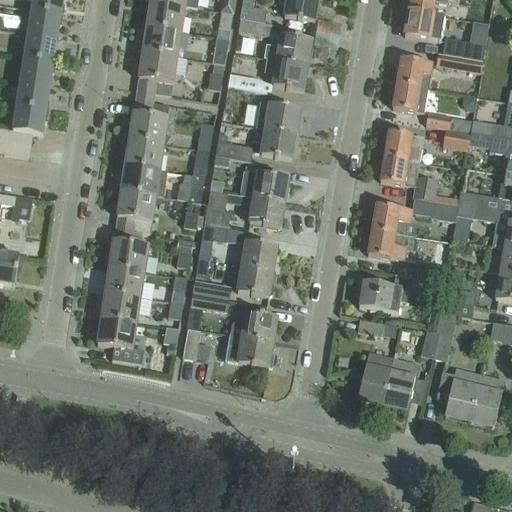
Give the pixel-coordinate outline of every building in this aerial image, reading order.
[(62,0),(31,0),(30,13),(62,18),(64,9),(62,8),(62,0)] [(184,9),(185,0),(150,0),(150,4),(184,9)] [(251,11),(253,0),(242,0),(239,23),(240,23),(240,22),(264,26),(266,13),(251,11)] [(319,2),(319,0),(318,0),(317,0),(278,0),(279,5),(284,7),(286,7),(284,20),(297,23),(297,24),(301,25),(301,23),(314,26),(314,25),(318,1),(319,2)] [(410,0),(408,15),(432,19),(434,6),(446,8),(447,5),(458,7),(458,0),(410,0)] [(180,36),(184,9),(150,4),(146,31),(180,36)] [(221,8),(220,15),(221,15),(233,17),(234,10),(221,8)] [(61,29),(62,18),(30,13),(26,37),(56,42),(59,28),(61,29)] [(230,33),(233,17),(221,15),(218,31),(230,33)] [(444,21),(432,19),(408,15),(404,39),(440,46),(444,21)] [(271,27),(264,26),(240,22),(240,23),(238,35),(270,40),(271,27)] [(176,61),(180,36),(146,31),(142,56),(176,61)] [(54,57),(56,42),(26,37),(23,62),(55,67),(56,57),(54,57)] [(265,48),(263,61),(263,62),(266,62),(306,69),(310,45),(311,46),(311,44),(298,42),(298,41),(294,40),(294,42),(280,39),(279,50),(265,48)] [(482,64),(485,49),(445,42),(442,58),(482,64)] [(224,69),(227,53),(214,51),(212,67),(224,69)] [(170,100),(176,61),(142,56),(138,83),(139,83),(137,95),(170,100)] [(480,77),(482,64),(442,58),(437,57),(435,69),(480,77)] [(53,77),(55,67),(23,62),(19,86),(49,91),(51,77),(53,77)] [(308,69),(306,69),(266,62),(263,76),(274,78),(272,89),(285,92),(285,93),(289,93),(289,92),(303,94),(303,93),(302,93),(306,70),(308,70),(308,69)] [(400,62),(396,87),(427,93),(432,68),(400,62)] [(219,95),(222,79),(210,77),(207,93),(219,95)] [(230,78),(228,91),(257,96),(259,83),(230,78)] [(47,105),(49,91),(19,86),(15,110),(47,115),(49,105),(47,105)] [(423,117),(427,93),(396,87),(392,112),(423,117)] [(163,148),(168,109),(136,104),(134,117),(133,117),(129,142),(163,148)] [(260,107),(256,132),(295,138),(298,114),(299,114),(299,113),(286,111),(286,110),(282,109),(282,110),(260,107)] [(471,136),(473,125),(427,117),(425,129),(471,137),(471,136)] [(511,130),(473,124),(473,125),(471,136),(510,143),(511,133),(511,130)] [(209,155),(213,130),(201,128),(197,153),(209,155)] [(6,146),(8,134),(0,132),(0,157),(4,158),(6,146)] [(296,138),(295,138),(256,132),(253,146),(262,147),(260,158),(274,161),(273,162),(277,162),(278,161),(291,163),(291,162),(290,162),(295,139),(296,139),(296,138)] [(30,150),(32,138),(11,134),(8,134),(6,146),(30,150)] [(469,148),(470,138),(446,134),(443,151),(468,155),(469,148)] [(388,135),(384,160),(419,166),(423,141),(388,135)] [(511,153),(509,153),(510,143),(471,136),(471,137),(470,138),(469,148),(505,154),(501,178),(511,180),(511,153)] [(250,166),(252,151),(225,147),(227,139),(219,137),(215,160),(229,162),(250,166)] [(159,172),(163,148),(129,142),(125,167),(159,172)] [(29,162),(30,150),(6,146),(4,158),(29,162)] [(206,171),(209,155),(197,153),(194,169),(206,171)] [(215,160),(214,168),(228,170),(229,162),(215,160)] [(416,181),(419,166),(384,160),(380,185),(415,191),(413,203),(433,206),(433,205),(437,185),(416,181)] [(155,200),(159,172),(125,167),(121,194),(155,200)] [(240,200),(253,202),(283,207),(287,183),(288,182),(274,180),(275,179),(271,178),(270,179),(244,175),(240,200)] [(511,180),(501,178),(497,204),(511,206),(511,180)] [(200,207),(202,191),(191,190),(188,205),(200,207)] [(149,238),(155,200),(121,194),(117,221),(118,221),(116,233),(149,238)] [(229,220),(217,218),(220,198),(209,196),(204,228),(227,232),(229,220)] [(14,210),(15,200),(2,198),(0,207),(14,210)] [(284,208),(284,207),(283,207),(253,202),(249,227),(262,229),(262,230),(266,231),(266,230),(279,232),(279,231),(283,208),(284,208)] [(433,205),(433,206),(430,222),(455,226),(456,221),(458,209),(433,205)] [(496,224),(498,214),(484,212),(458,208),(458,209),(456,221),(495,228),(496,224)] [(412,215),(376,209),(371,234),(415,241),(417,228),(410,227),(412,215)] [(195,233),(198,217),(187,215),(184,231),(195,233)] [(511,226),(508,226),(506,236),(494,234),(491,251),(503,253),(503,252),(511,253),(511,226)] [(225,246),(227,232),(204,228),(198,262),(209,264),(212,244),(225,246)] [(143,276),(149,238),(116,233),(114,245),(113,244),(109,270),(143,276)] [(412,254),(415,241),(371,234),(367,259),(403,265),(405,253),(412,254)] [(245,246),(241,271),(271,276),(271,275),(275,252),(276,252),(276,251),(263,249),(263,248),(259,247),(259,248),(245,246)] [(0,287),(13,289),(19,259),(20,250),(8,248),(7,257),(0,256),(0,287)] [(511,253),(503,252),(503,253),(499,277),(511,279),(511,253)] [(189,273),(191,257),(180,255),(177,271),(189,273)] [(445,286),(447,270),(415,266),(413,282),(445,286)] [(139,302),(143,276),(109,270),(105,296),(139,302)] [(272,277),(273,276),(271,275),(271,276),(241,271),(237,296),(250,298),(250,299),(254,300),(254,299),(268,301),(272,299),(273,290),(271,286),(269,286),(271,277),(272,277)] [(511,279),(499,277),(495,303),(511,306),(511,279)] [(184,298),(187,282),(175,281),(173,296),(184,298)] [(194,283),(193,293),(224,298),(225,288),(194,283)] [(436,298),(438,286),(412,283),(411,294),(436,298)] [(408,307),(410,294),(362,286),(358,311),(397,318),(399,306),(408,307)] [(472,322),(476,297),(450,293),(446,318),(472,322)] [(135,328),(139,302),(105,296),(101,323),(135,328)] [(173,296),(171,306),(183,308),(184,298),(173,296)] [(225,316),(227,303),(192,297),(190,310),(225,316)] [(180,324),(183,308),(171,306),(168,322),(180,324)] [(231,328),(229,339),(271,346),(275,323),(276,323),(276,322),(263,320),(263,318),(259,318),(259,319),(246,317),(244,327),(234,326),(231,328)] [(452,341),(457,321),(442,318),(436,336),(429,361),(446,366),(452,341)] [(131,353),(135,328),(101,323),(97,348),(113,351),(111,364),(141,369),(143,355),(131,353)] [(383,341),(385,328),(360,324),(358,337),(383,341)] [(511,346),(511,329),(493,326),(490,343),(511,346)] [(176,349),(178,335),(166,333),(164,347),(176,349)] [(195,365),(200,336),(187,333),(181,363),(195,365)] [(429,361),(436,336),(426,335),(420,359),(429,361)] [(273,346),(271,346),(229,339),(224,365),(250,369),(250,370),(254,371),(254,369),(267,372),(268,371),(271,371),(273,360),(269,359),(271,347),(272,348),(273,346)] [(173,359),(174,351),(167,350),(166,357),(173,359)] [(382,410),(393,363),(368,357),(357,404),(359,404),(360,401),(381,406),(380,409),(382,410)] [(417,368),(393,363),(382,410),(383,407),(405,412),(404,415),(406,415),(417,368)] [(470,426),(470,423),(480,379),(455,373),(454,380),(441,377),(435,402),(447,405),(444,420),(446,420),(447,417),(468,422),(467,425),(470,426)] [(504,384),(480,379),(470,423),(492,428),(491,431),(493,431),(504,384)]
